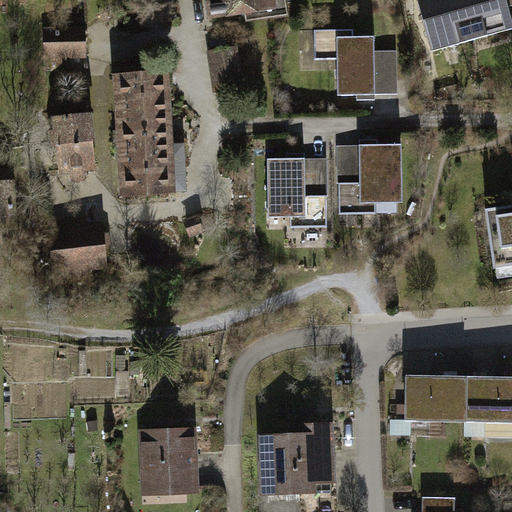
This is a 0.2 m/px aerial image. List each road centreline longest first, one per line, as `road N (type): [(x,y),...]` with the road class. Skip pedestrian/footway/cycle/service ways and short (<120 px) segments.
road 1 (residential): [(370,335),(297,335),(247,361),(235,413),(237,511)]
road 2 (residential): [(370,335),(377,511)]
road 3 (residential): [(511,328),(370,335)]
